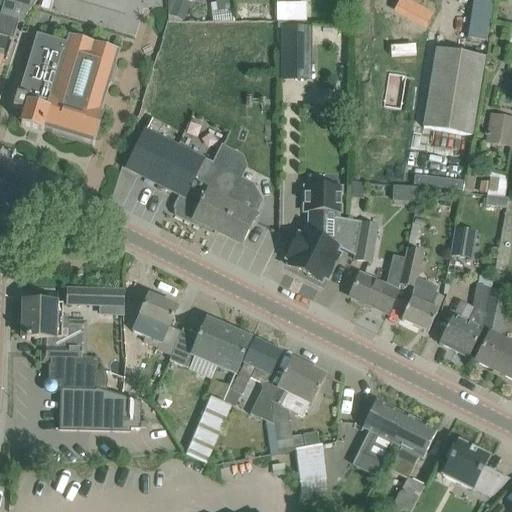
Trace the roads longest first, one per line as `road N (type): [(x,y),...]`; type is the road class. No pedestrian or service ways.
road 1 (secondary): [(511,424),(2,173)]
road 2 (unknown): [(0,508),(221,495),(275,502),(283,511)]
